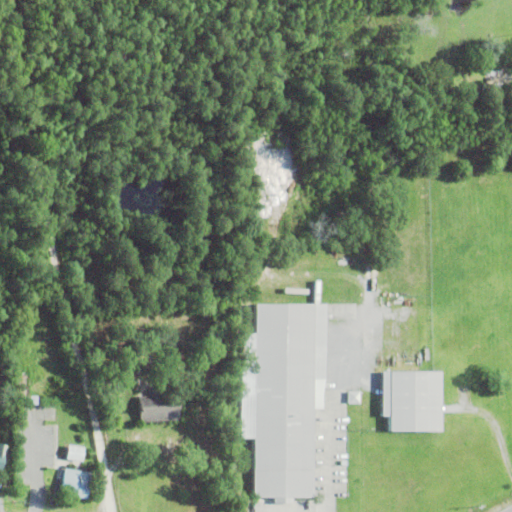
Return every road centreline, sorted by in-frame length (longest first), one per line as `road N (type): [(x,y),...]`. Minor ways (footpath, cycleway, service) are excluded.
road 1 (residential): [(115,511),(31,122)]
road 2 (residential): [(511,65),(283,65)]
